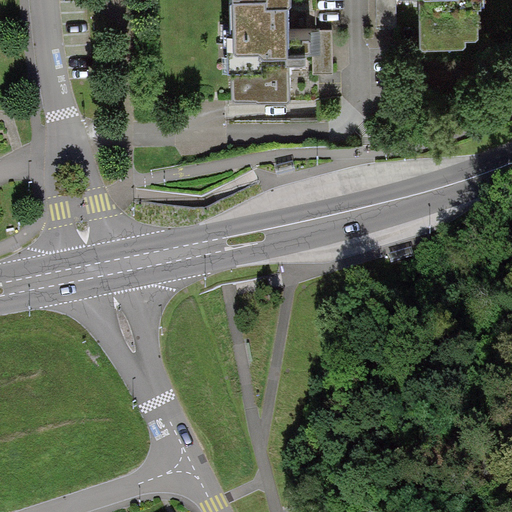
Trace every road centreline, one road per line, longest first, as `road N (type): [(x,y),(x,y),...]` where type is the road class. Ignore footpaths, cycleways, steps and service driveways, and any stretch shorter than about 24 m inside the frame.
road 1 (secondary): [(511,163),(295,229),(98,268)]
road 2 (residential): [(69,146),(97,135),(330,131),(351,117),(357,99),(357,0)]
road 3 (residential): [(98,268),(189,464)]
road 4 (residential): [(189,464),(48,511)]
road 5 (residential): [(69,146),(42,0)]
road 6 (residential): [(98,268),(69,146)]
